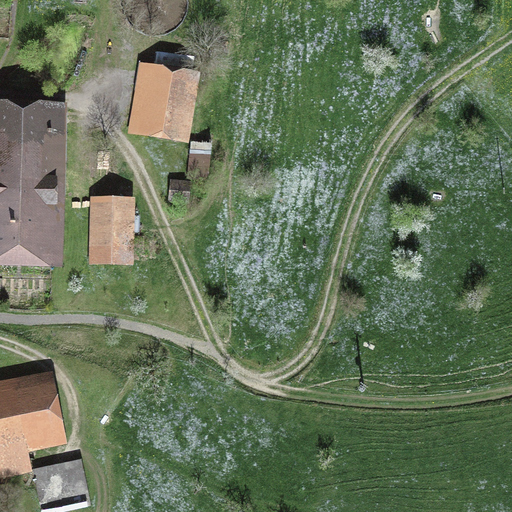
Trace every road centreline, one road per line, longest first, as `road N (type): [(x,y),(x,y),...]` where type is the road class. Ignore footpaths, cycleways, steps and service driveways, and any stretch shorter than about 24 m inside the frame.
road 1 (track): [(0,72),(75,101),(120,140),(210,336),(228,366),(253,380),(283,373),(312,349),(350,220),(394,131),(426,97),(511,35)]
road 2 (track): [(253,380),(368,402),(511,391)]
road 3 (track): [(0,341),(56,370),(71,397),(71,445),(33,457)]
